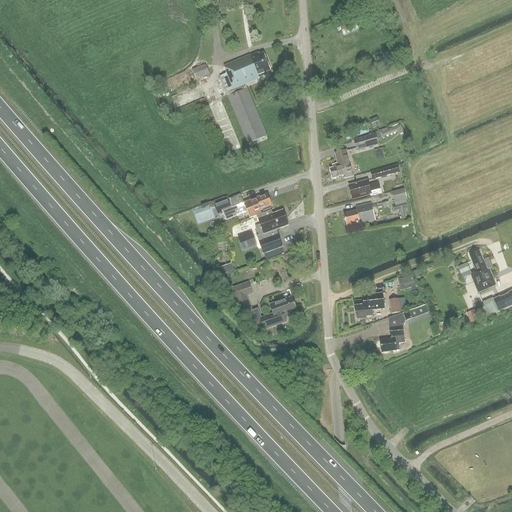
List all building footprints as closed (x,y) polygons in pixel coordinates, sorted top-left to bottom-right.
[(365,28),(359,15),(339,23),(344,36),(365,28)] [(267,72),(270,71),(263,54),(260,55),(259,53),(250,56),(250,55),(224,66),(227,74),(220,77),(247,144),(267,136),(245,85),(257,80),(257,79),(267,74),(267,72)] [(209,74),(205,65),(192,70),(196,80),(209,74)] [(378,120),(370,122),(373,129),(380,126),(378,120)] [(378,145),(375,135),(354,141),(357,151),(378,145)] [(353,177),(349,161),(346,151),(335,154),(338,164),(333,165),(334,169),(330,170),(332,178),(344,175),(345,179),(353,177)] [(393,175),(392,173),(396,172),(397,175),(402,174),(399,165),(370,173),(373,180),(393,175)] [(371,197),(381,194),(379,185),(375,187),(374,184),(369,186),(367,181),(349,186),(353,200),(371,195),(371,197)] [(405,189),(392,192),(395,202),(407,199),(405,189)] [(263,210),(272,206),(267,195),(261,197),(260,196),(244,203),(250,219),(262,214),(261,211),(262,211),(263,210)] [(214,205),(215,207),(218,214),(232,209),(228,199),(214,205)] [(375,220),(373,208),(371,204),(356,207),(357,211),(344,214),(347,226),(360,223),(360,224),(375,220)] [(406,205),(393,208),(394,211),(399,210),(400,214),(408,212),(406,205)] [(262,214),(265,223),(255,227),(259,236),(257,236),(264,254),(282,247),(278,235),(277,235),(275,230),(281,228),(279,224),(286,221),(283,211),(273,214),(272,211),(262,214)] [(256,245),(253,238),(241,243),(238,244),(240,250),(244,249),(256,245)] [(478,293),(496,286),(489,269),(490,269),(486,259),(483,261),(479,251),(470,255),(476,272),(471,274),(478,293)] [(225,267),(228,272),(235,269),(233,263),(225,267)] [(415,284),(413,275),(398,280),(401,289),(415,284)] [(252,310),(247,296),(253,294),(249,282),(227,290),(232,306),(237,304),(241,314),(252,310)] [(511,305),(511,304),(511,292),(507,295),(484,305),(489,316),(511,306),(511,305)] [(372,310),(384,309),(382,294),(370,295),(371,300),(355,302),(356,312),(357,318),(359,320),(366,319),(366,317),(373,316),(372,310)] [(282,317),(297,311),(292,297),(270,305),(273,314),(261,318),(258,310),(249,313),(254,327),(263,324),(265,330),(284,323),(282,317)] [(401,313),(399,299),(389,300),(391,314),(401,313)] [(481,319),(479,314),(477,315),(475,310),(467,313),(471,323),(481,319)] [(405,343),(403,327),(406,321),(403,313),(389,318),(391,340),(381,341),(382,353),(400,351),(399,344),(405,343)]
